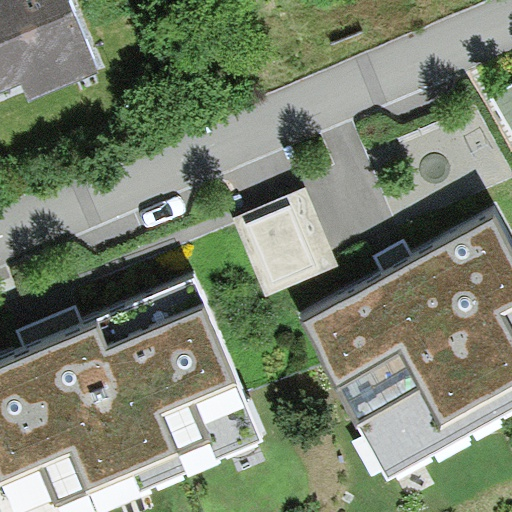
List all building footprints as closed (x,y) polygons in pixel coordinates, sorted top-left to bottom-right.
[(68,0),(0,0),(0,91),(23,82),(31,100),(98,73),(68,0)] [(511,89),(499,97),(511,119),(511,89)] [(305,188),(235,217),(267,294),(337,265),(305,188)] [(392,265),(304,313),(389,464),(511,395),(511,241),(493,208),(392,265)] [(24,347),(0,357),(0,511),(93,511),(262,441),(192,276),(83,322),(24,347)] [(17,330),(24,347),(83,322),(75,305),(17,330)]
